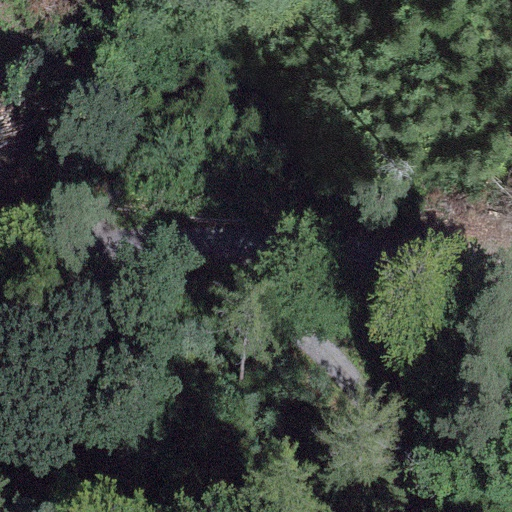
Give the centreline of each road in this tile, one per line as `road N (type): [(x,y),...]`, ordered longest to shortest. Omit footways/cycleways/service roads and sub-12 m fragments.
road 1 (track): [(418,511),(421,499),(399,441),(317,336),(141,253)]
road 2 (track): [(511,274),(470,255),(245,244),(141,253)]
road 3 (track): [(141,253),(22,242),(0,232)]
